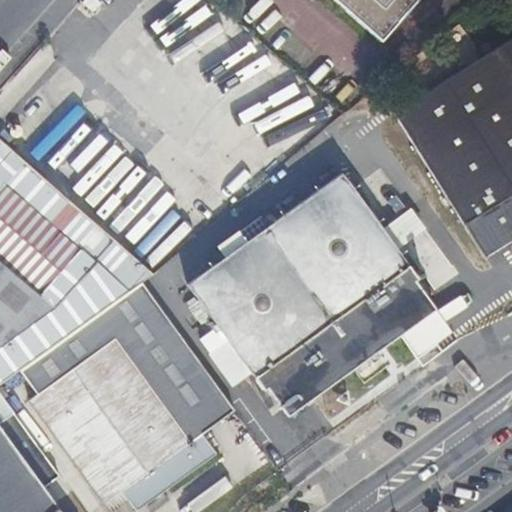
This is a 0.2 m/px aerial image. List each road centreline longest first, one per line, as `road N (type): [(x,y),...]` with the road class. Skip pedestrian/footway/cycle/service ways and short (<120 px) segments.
road 1 (unknown): [(283,0),(357,56),(384,50),(428,0)]
road 2 (tertiary): [(363,511),(511,403)]
